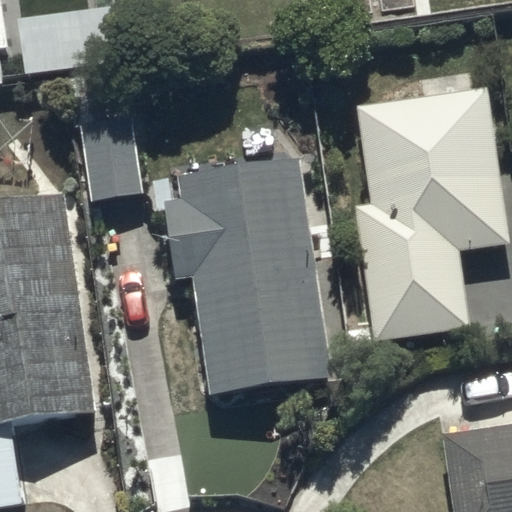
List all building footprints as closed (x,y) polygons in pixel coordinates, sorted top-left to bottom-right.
[(1,0),(0,0),(0,47),(9,46),(1,0)] [(374,204),(353,207),(373,343),(471,329),(459,251),(510,244),(487,89),(360,108),(374,204)] [(147,189),(132,113),(77,124),(92,200),(147,189)] [(334,375),(299,158),(180,180),(183,202),(168,204),(180,280),(194,278),(213,395),(334,375)] [(98,410),(62,195),(0,204),(0,508),(25,504),(12,424),(98,410)] [(511,511),(511,424),(443,435),(454,511),(511,511)]
